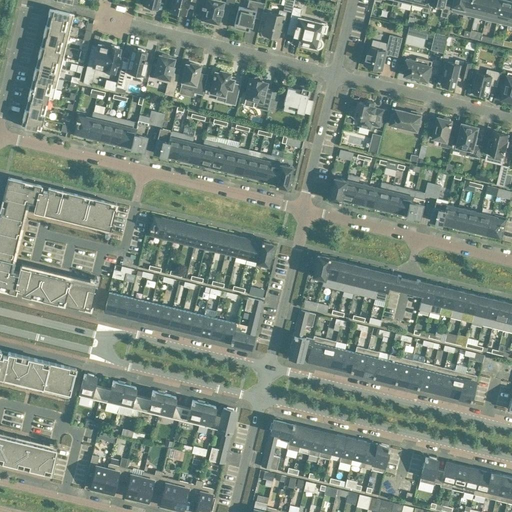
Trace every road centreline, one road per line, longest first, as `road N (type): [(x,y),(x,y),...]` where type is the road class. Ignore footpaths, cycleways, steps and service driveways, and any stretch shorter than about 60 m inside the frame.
road 1 (residential): [(0,136),(301,210)]
road 2 (tertiary): [(261,398),(511,459)]
road 3 (tertiary): [(511,427),(268,368)]
road 4 (residential): [(335,73),(122,23)]
road 5 (residential): [(301,210),(511,261)]
road 6 (residential): [(511,117),(335,73)]
road 7 (tertiary): [(103,355),(261,398)]
road 8 (tertiary): [(268,368),(108,335)]
road 9 (residential): [(268,368),(301,210)]
road 10 (residential): [(301,210),(335,73)]
road 11 (residential): [(124,511),(0,481)]
